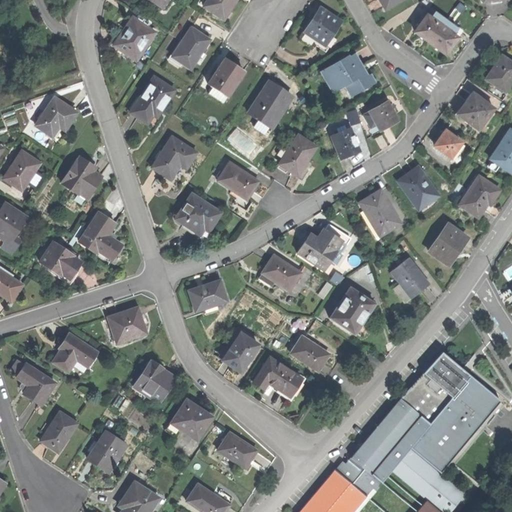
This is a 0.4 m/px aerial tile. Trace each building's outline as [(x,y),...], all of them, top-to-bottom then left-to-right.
[(233,0),(204,0),(201,6),(221,19),(230,6),(233,0)] [(376,0),(383,11),(401,0),(376,0)] [(302,32),(323,45),(338,22),(317,9),(309,21),(302,32)] [(428,10),(424,15),(424,16),(429,19),(433,14),(428,10)] [(416,22),(419,24),(424,16),(424,15),(422,14),(416,22)] [(444,21),(433,14),(429,19),(440,27),(444,21)] [(420,37),(428,43),(440,27),(429,19),(424,16),(419,24),(413,32),(420,37)] [(114,46),(136,61),(154,33),(132,19),(123,33),(114,46)] [(444,21),(440,27),(450,35),(454,29),(444,21)] [(428,43),(443,54),(446,49),(449,45),(454,39),(454,38),(450,35),(440,27),(428,43)] [(171,56),(189,68),(201,50),(208,40),(189,28),(171,56)] [(454,29),(450,35),(454,38),(459,31),(455,28),(454,29)] [(342,86),(348,97),(373,83),(368,75),(364,77),(362,73),(360,68),(361,68),(352,54),(347,57),(346,55),(337,61),(338,64),(327,70),(331,77),(327,79),(334,91),(342,86)] [(498,57),(493,65),(496,67),(501,60),(498,57)] [(211,87),(226,97),(242,71),(231,64),(222,59),(206,84),(211,87)] [(483,80),(502,92),(511,76),(511,66),(501,60),(496,67),(493,65),(489,70),(483,80)] [(137,118),(146,123),(153,112),(157,115),(173,90),(152,77),(129,112),(137,118)] [(266,82),(246,113),(256,119),(269,128),(280,111),(289,96),(275,87),(266,82)] [(222,103),(226,97),(211,87),(207,93),(222,103)] [(455,115),(476,130),(491,109),(470,94),(462,105),(455,115)] [(34,126),(51,137),(58,126),(65,131),(76,113),(65,106),(53,97),(34,126)] [(361,116),(368,127),(374,123),(377,129),(386,124),(394,119),(384,102),(361,116)] [(352,125),(362,121),(357,108),(347,112),(352,125)] [(281,112),(280,111),(269,128),(256,119),(251,127),(266,136),(281,112)] [(329,136),(339,159),(347,155),(357,151),(347,129),(329,136)] [(487,158),(508,173),(511,167),(511,133),(509,131),(507,130),(487,158)] [(433,148),(448,159),(459,145),(443,132),(439,136),(437,139),(439,141),(433,148)] [(160,173),(169,180),(179,165),(184,169),(195,152),(171,136),(150,167),(160,173)] [(278,164),(296,176),(304,163),(314,147),(297,136),(287,152),(281,148),(277,155),(282,158),(278,164)] [(13,183),(22,189),(27,181),(35,186),(43,174),(35,169),(40,162),(21,151),(13,163),(14,164),(11,169),(9,168),(4,177),(13,183)] [(62,183),(77,193),(78,191),(87,197),(102,175),(93,170),(95,167),(88,162),(79,156),(77,160),(76,159),(62,180),(63,181),(62,183)] [(238,195),(245,201),(250,192),(257,183),(228,163),(216,181),(230,190),(228,194),(235,199),(238,195)] [(396,181),(415,210),(435,196),(422,177),(419,179),(413,170),(403,176),(396,181)] [(456,206),(475,218),(484,204),(487,205),(490,201),(497,191),(475,177),(462,197),(456,206)] [(354,204),(373,236),(397,223),(385,203),(384,204),(376,191),(368,195),(367,194),(363,197),(358,199),(359,201),(354,204)] [(190,195),(174,220),(185,227),(197,235),(207,220),(212,223),(218,213),(190,195)] [(453,204),(456,206),(462,197),(459,195),(453,204)] [(0,235),(9,242),(26,217),(5,203),(0,211),(0,212),(1,214),(0,215),(0,235)] [(80,239),(111,260),(121,245),(106,235),(114,224),(107,218),(98,213),(80,239)] [(426,251),(446,265),(455,253),(465,238),(445,224),(426,251)] [(296,254),(323,270),(328,262),(335,266),(341,256),(339,255),(349,239),(326,225),(323,231),(321,230),(319,235),(316,239),(308,235),(296,254)] [(62,272),(70,277),(75,270),(80,262),(71,256),(72,255),(52,242),(40,261),(60,274),(62,272)] [(274,282),(288,291),(299,274),(272,256),(267,265),(261,273),(274,282)] [(398,283),(410,298),(418,291),(426,285),(405,258),(387,273),(397,284),(398,283)] [(0,293),(10,300),(21,283),(11,277),(13,274),(0,265),(0,293)] [(271,286),(274,282),(261,273),(258,277),(271,286)] [(188,290),(194,310),(224,301),(218,281),(202,285),(188,290)] [(348,289),(329,319),(354,335),(355,333),(360,336),(367,325),(374,313),(374,307),(372,306),(373,305),(348,289)] [(108,318),(115,338),(145,327),(141,317),(138,307),(108,318)] [(53,363),(68,372),(76,360),(88,367),(97,352),(68,334),(63,341),(58,349),(61,350),(53,363)] [(229,366),(239,373),(257,345),(239,334),(221,361),(229,366)] [(289,354),(317,372),(323,362),(328,355),(300,337),(289,354)] [(389,471),(437,511),(448,511),(464,493),(438,473),(498,400),(439,351),(346,457),(378,484),(389,471)] [(268,358),(252,383),(262,389),(266,383),(274,388),(288,397),(300,379),(268,358)] [(149,362),(132,386),(157,403),(173,379),(161,370),(162,369),(157,365),(151,361),(150,363),(149,362)] [(30,399),(39,405),(53,383),(25,364),(16,378),(22,382),(19,386),(25,390),(23,394),(30,399)] [(177,429),(195,440),(210,417),(197,409),(185,401),(171,421),(170,424),(177,429)] [(48,447),(57,453),(76,424),(59,413),(40,442),(48,447)] [(172,437),(177,429),(170,424),(171,421),(170,420),(162,431),(172,437)] [(219,446),(245,464),(251,457),(256,449),(229,431),(219,446)] [(97,465),(105,470),(114,456),(117,458),(125,445),(105,432),(88,459),(97,465)] [(338,466),(334,472),(349,485),(361,470),(348,460),(342,467),(340,464),(338,466)] [(361,470),(349,485),(364,497),(370,490),(371,492),(378,484),(368,476),(361,470)] [(351,511),(364,497),(349,485),(334,472),(332,471),(298,511),(351,511)] [(121,511),(148,511),(158,498),(133,483),(124,498),(119,506),(123,509),(121,511)] [(185,501),(201,511),(222,511),(227,506),(196,485),(185,501)]
